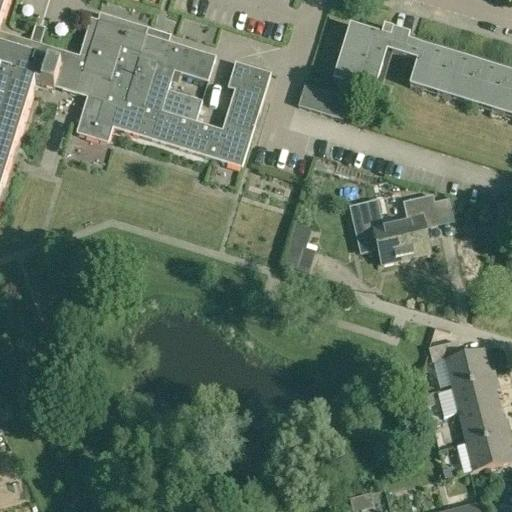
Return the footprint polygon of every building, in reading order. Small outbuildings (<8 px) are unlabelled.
[(0,0),(0,197),(35,86),(54,92),(54,90),(88,101),(77,136),(109,146),(113,131),(242,171),(271,78),(236,67),(228,92),(234,95),(222,135),(195,126),(202,105),(168,94),(174,76),(208,87),(216,61),(146,39),(148,33),(100,17),(98,25),(91,23),(79,60),(0,35),(0,27),(8,0),(0,0)] [(511,77),(408,45),(410,39),(392,34),(390,42),(350,29),(333,85),(374,97),(387,55),(417,65),(410,90),(511,121),(511,77)] [(299,110),(343,124),(350,103),(306,89),(299,110)] [(438,221),(434,206),(433,199),(403,205),(407,223),(397,226),(405,263),(431,257),(425,232),(423,225),(438,221)] [(449,202),(451,212),(460,214),(463,205),(449,201),(449,202)] [(350,209),(361,256),(378,252),(382,269),(405,263),(397,226),(383,229),(377,203),(350,209)] [(305,251),(311,231),(296,227),(284,269),(309,276),(315,254),(305,251)] [(445,363),(452,391),(496,379),(493,371),(488,372),(483,352),(460,358),(457,344),(428,351),(432,366),(445,363)] [(452,391),(459,419),(498,409),(493,389),(498,388),(496,379),(452,391)] [(425,399),(427,409),(435,407),(433,397),(425,399)] [(459,419),(466,447),(510,436),(508,428),(504,429),(498,409),(459,419)] [(510,436),(466,447),(474,475),(511,464),(507,445),(511,444),(510,436)] [(443,473),(445,482),(456,479),(453,470),(443,473)] [(354,505),(355,511),(368,511),(366,502),(354,505)]
